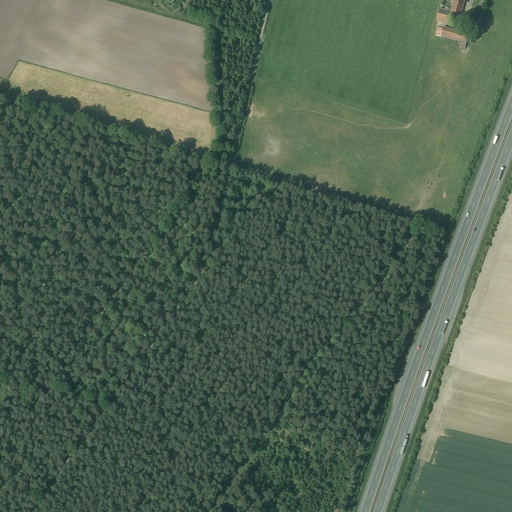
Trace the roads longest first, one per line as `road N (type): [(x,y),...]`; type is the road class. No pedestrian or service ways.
road 1 (motorway): [(511,99),(361,511)]
road 2 (motorway): [(380,511),(511,146)]
road 3 (track): [(232,162),(269,0)]
